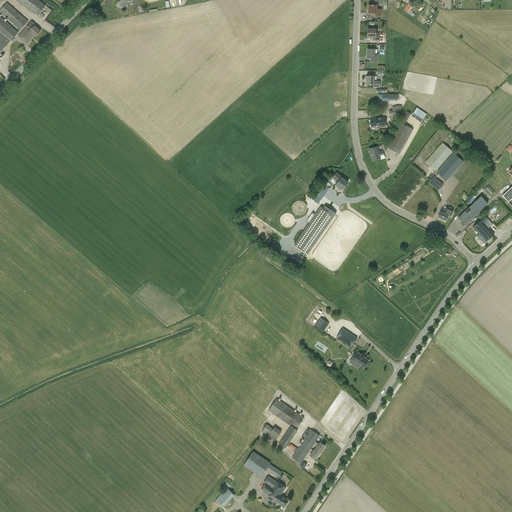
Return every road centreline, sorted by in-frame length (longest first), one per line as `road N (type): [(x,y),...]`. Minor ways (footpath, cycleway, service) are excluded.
road 1 (tertiary): [(356,0),(354,116),(362,167),(385,201),(441,231),(475,264)]
road 2 (tertiary): [(475,264),(304,511)]
road 3 (unclassified): [(0,90),(88,0)]
